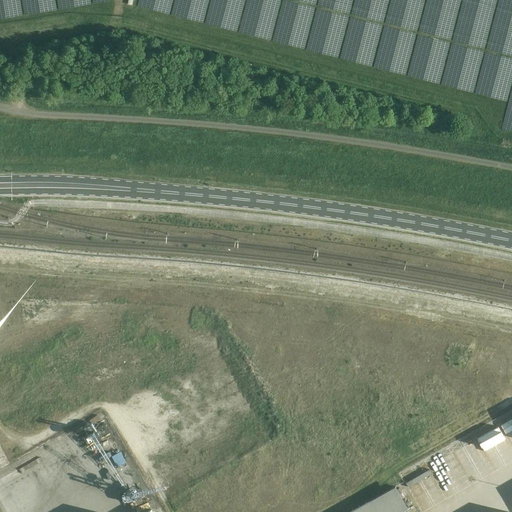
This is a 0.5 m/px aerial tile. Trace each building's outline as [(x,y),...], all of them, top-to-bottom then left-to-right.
[(101,408),(91,413),(97,424),(107,419),(101,408)] [(81,427),(89,419),(85,415),(77,423),(81,427)] [(123,453),(110,460),(121,482),(135,474),(123,453)] [(24,461),(28,470),(37,466),(33,457),(24,461)] [(396,486),(349,511),(401,511),(408,508),(396,486)]
